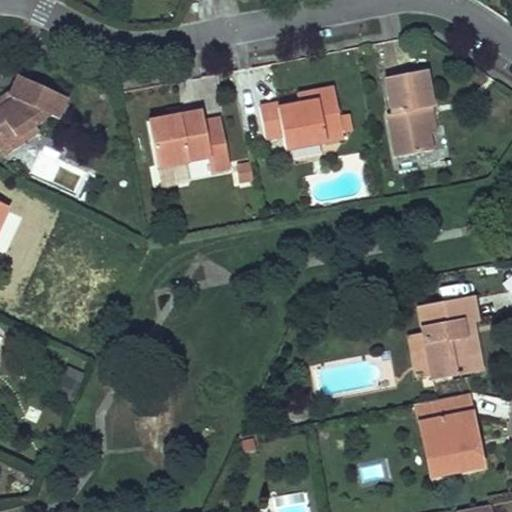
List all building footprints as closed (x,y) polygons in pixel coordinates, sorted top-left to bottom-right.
[(391,121),(385,122),(393,165),(432,158),(429,141),(424,115),(432,114),(424,74),(384,82),(391,121)] [(0,148),(31,129),(49,117),(59,122),(67,103),(16,78),(12,91),(0,97),(0,148)] [(276,142),(280,159),(342,147),(331,93),(294,100),(296,110),(276,114),(274,108),(254,112),(261,145),(276,142)] [(436,140),(432,114),(424,115),(429,141),(436,140)] [(145,125),(153,170),(204,161),(207,160),(201,124),(199,116),(145,125)] [(218,121),(201,124),(207,160),(204,161),(207,177),(227,174),(218,121)] [(31,129),(0,148),(0,159),(1,161),(37,138),(31,129)] [(237,196),(252,194),(249,178),(235,181),(237,196)] [(0,223),(8,205),(0,201),(0,223)] [(471,304),(464,305),(468,325),(475,324),(471,304)] [(464,305),(415,314),(420,341),(428,384),(429,390),(470,383),(460,326),(468,325),(464,305)] [(478,381),(468,325),(460,326),(470,383),(478,381)] [(412,387),(428,384),(420,341),(404,343),(412,387)] [(473,475),(461,403),(412,411),(418,449),(424,448),(430,482),(473,475)] [(424,448),(418,449),(423,483),(430,482),(424,448)] [(360,463),(361,481),(387,480),(386,462),(360,463)]
